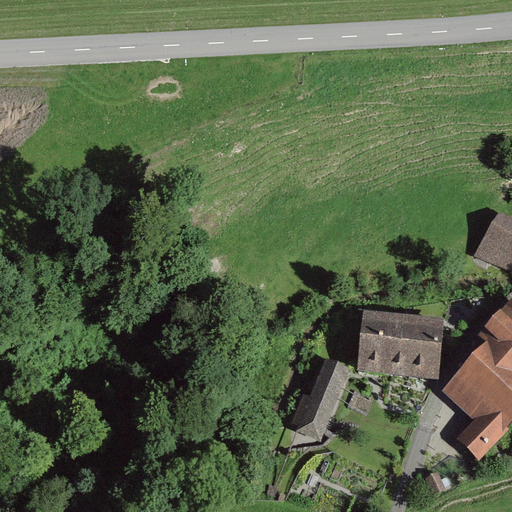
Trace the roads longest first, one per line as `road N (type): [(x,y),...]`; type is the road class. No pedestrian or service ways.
road 1 (tertiary): [(0,54),(511,27)]
road 2 (track): [(400,511),(450,373),(511,307)]
